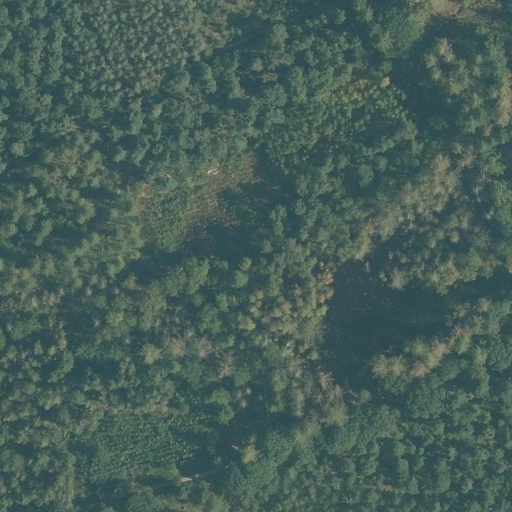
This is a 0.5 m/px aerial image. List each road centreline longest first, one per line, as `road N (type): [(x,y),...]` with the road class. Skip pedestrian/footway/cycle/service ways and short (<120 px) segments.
road 1 (track): [(49,511),(243,457),(511,334)]
road 2 (track): [(384,0),(511,275)]
